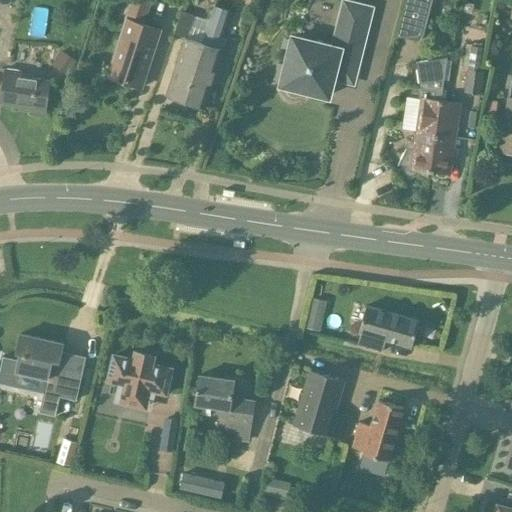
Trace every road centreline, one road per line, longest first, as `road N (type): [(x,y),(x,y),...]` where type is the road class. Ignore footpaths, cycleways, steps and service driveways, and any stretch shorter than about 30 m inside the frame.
road 1 (secondary): [(0,200),(123,203),(500,258)]
road 2 (residential): [(433,511),(500,258)]
road 3 (residential): [(58,478),(203,511)]
